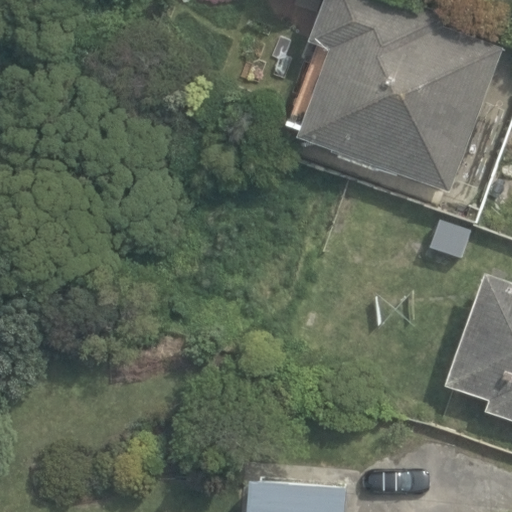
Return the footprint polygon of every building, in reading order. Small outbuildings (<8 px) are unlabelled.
[(455,190),(504,48),(444,28),(450,10),(422,0),(330,0),(288,123),(303,128),(301,135),(343,149),(340,157),(374,169),(376,163),(455,190)] [(95,80),(120,88),(127,66),(102,58),(95,80)] [(427,247),(462,260),(473,228),(438,216),(427,247)] [(488,409),(511,417),(511,278),(488,271),(450,383),(492,397),(488,409)] [(349,511),(351,485),(254,477),(251,511),(349,511)]
